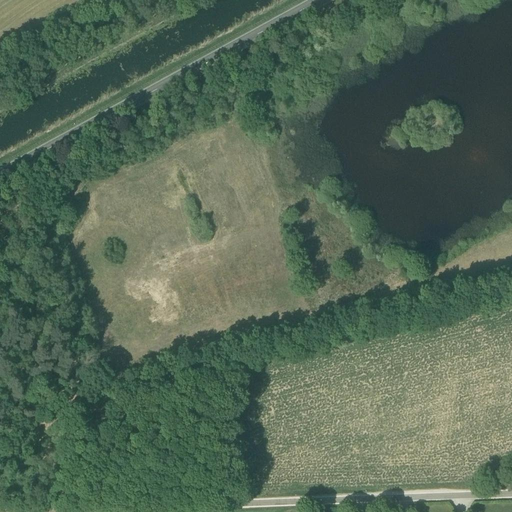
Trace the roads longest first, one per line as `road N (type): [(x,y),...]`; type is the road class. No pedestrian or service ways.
road 1 (unclassified): [(0,508),(511,493)]
road 2 (primary): [(0,176),(323,0)]
road 3 (track): [(50,407),(82,409),(225,376),(234,501)]
road 4 (track): [(171,0),(0,92)]
